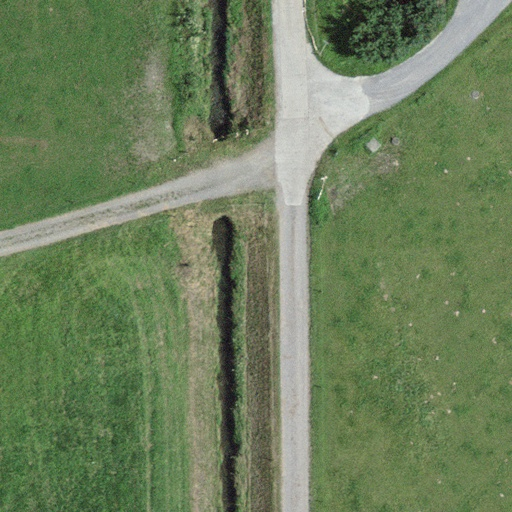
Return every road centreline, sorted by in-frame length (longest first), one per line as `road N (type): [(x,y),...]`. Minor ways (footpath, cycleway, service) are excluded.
road 1 (track): [(286,151),(299,511)]
road 2 (track): [(0,233),(286,151)]
road 3 (track): [(286,151),(472,0)]
road 4 (track): [(295,0),(286,151)]
